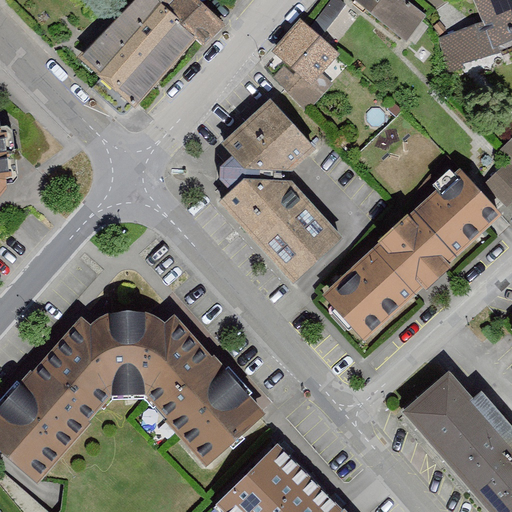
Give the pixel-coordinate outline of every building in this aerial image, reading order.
[(154,0),(143,0),(89,62),(115,85),(175,19),(154,0)] [(154,0),(175,19),(200,43),(207,50),(228,28),(203,3),(205,0),(154,0)] [(397,0),(348,0),(406,47),(426,23),(397,0)] [(486,29),(440,46),(447,79),(464,76),(463,70),(503,61),(501,55),(511,49),(511,0),(477,0),(473,2),(486,29)] [(331,6),(311,32),(322,41),(343,15),(331,6)] [(175,19),(115,85),(140,108),(200,43),(175,19)] [(291,71),(274,90),(308,119),(331,92),(322,83),(340,62),(303,30),(278,59),(291,71)] [(237,202),(228,209),(300,289),(346,248),(290,185),(320,159),(275,109),(229,150),(237,159),(225,169),(224,187),(237,202)] [(0,209),(16,190),(13,129),(0,115),(0,209)] [(511,147),(500,160),(510,169),(511,171),(511,147)] [(511,214),(511,171),(510,169),(485,192),(510,217),(511,214)] [(466,180),(330,304),(371,348),(506,224),(466,180)] [(118,399),(153,400),(207,350),(178,322),(169,330),(160,324),(150,319),(137,317),(120,319),(107,324),(96,332),(86,324),(60,353),(118,399)] [(153,400),(215,466),(269,416),(207,350),(153,400)] [(118,399),(60,353),(0,420),(0,448),(44,486),(118,399)] [(446,370),(400,408),(466,487),(511,449),(446,370)] [(272,441),(209,501),(219,511),(333,511),(337,509),(272,441)] [(511,511),(511,448),(511,449),(466,487),(488,511),(511,511)]
